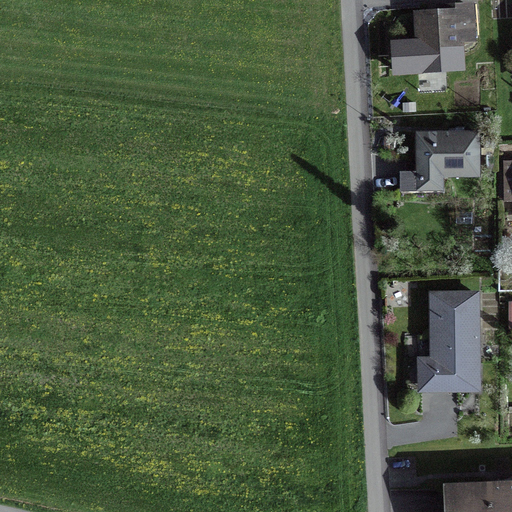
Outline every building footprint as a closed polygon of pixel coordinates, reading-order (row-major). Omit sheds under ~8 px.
[(470,9),(416,12),(419,63),(445,62),(444,44),(472,43),(470,9)] [(422,171),(399,172),(399,187),(439,185),(438,170),(475,169),(473,135),(420,137),(422,171)] [(434,295),(435,361),(455,361),(455,385),(473,384),(471,295),(434,295)] [(418,386),(455,385),(455,361),(435,361),(417,362),(418,386)] [(511,511),(511,481),(445,485),(446,511),(511,511)]
